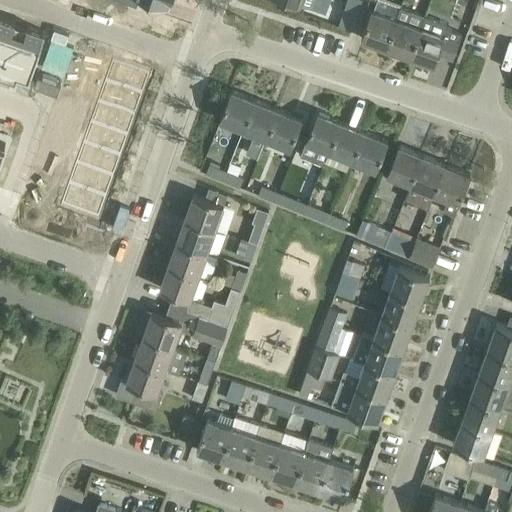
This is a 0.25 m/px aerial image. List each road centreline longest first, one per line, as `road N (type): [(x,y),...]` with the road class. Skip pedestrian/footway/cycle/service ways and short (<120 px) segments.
road 1 (residential): [(391,511),(511,173)]
road 2 (residential): [(477,117),(209,22)]
road 3 (residential): [(275,511),(57,436)]
road 4 (residential): [(121,274),(196,65)]
road 5 (residential): [(196,65),(13,0)]
road 6 (residential): [(57,436),(121,274)]
road 7 (residential): [(0,231),(121,274)]
